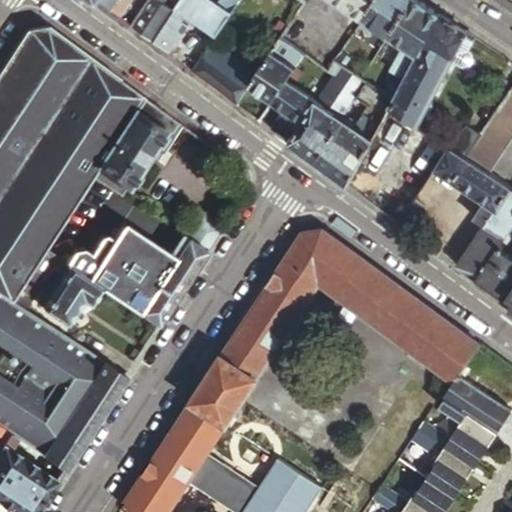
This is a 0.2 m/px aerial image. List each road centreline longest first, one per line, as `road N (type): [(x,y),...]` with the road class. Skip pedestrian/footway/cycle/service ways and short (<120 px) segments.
road 1 (residential): [(298,174),(72,511)]
road 2 (tertiary): [(57,0),(298,174)]
road 3 (tertiary): [(298,174),(511,331)]
